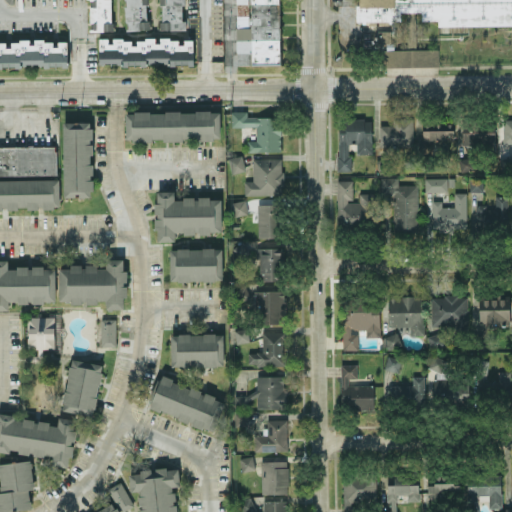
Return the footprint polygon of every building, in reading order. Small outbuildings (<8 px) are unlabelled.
[(112,30),(110,0),(88,0),(89,31),(112,30)] [(124,0),(126,30),(148,29),(146,0),(124,0)] [(160,0),(162,30),(185,29),(184,0),(160,0)] [(235,0),(237,39),(251,39),(252,64),(281,64),(279,0),(235,0)] [(511,0),(511,24),(356,26),(356,0),(511,0)] [(389,30),(377,30),(377,44),(385,44),(385,67),(419,67),(419,51),(390,51),(389,30)] [(98,65),(193,65),(193,39),(157,39),(157,38),(133,38),(133,39),(110,39),(110,38),(98,38),(98,65)] [(0,67),(68,65),(67,41),(55,41),(55,40),(32,41),(32,40),(8,41),(8,42),(0,41),(0,67)] [(250,40),(236,41),(237,65),(251,64),(250,40)] [(220,140),(220,111),(125,111),(126,140),(220,140)] [(247,116),(247,111),(231,111),(231,126),(255,126),(255,140),(248,140),(247,151),(279,151),(280,117),(247,116)] [(511,118),(502,118),(502,142),(511,141),(511,118)] [(371,119),(337,119),(338,170),(350,170),(350,141),(356,141),(356,154),(372,154),(371,119)] [(379,147),(413,146),(412,119),(392,120),(392,125),(379,125),(379,147)] [(63,122),(64,197),(93,196),(92,121),(63,122)] [(462,144),(495,143),(494,122),(462,122),(462,144)] [(430,149),(453,148),(453,123),(422,123),(423,149),(430,149)] [(57,146),(0,146),(0,208),(58,208),(57,146)] [(232,173),(244,170),(242,155),(229,157),(232,173)] [(253,180),(244,181),(244,195),(283,194),(282,158),(252,159),(253,180)] [(474,158),(459,158),(459,170),(474,170),(474,158)] [(417,184),(398,184),(398,177),(381,177),(381,199),(393,199),(393,232),(418,231),(417,184)] [(447,178),(425,177),(424,191),(447,191),(447,178)] [(470,191),(483,191),(482,178),(469,179),(470,191)] [(374,193),(359,193),(359,201),(353,201),(352,180),(336,180),(337,227),(374,226),(374,193)] [(221,197),(174,198),(174,191),(155,191),(156,241),(175,241),(175,234),(222,233),(221,197)] [(466,192),(454,192),(454,207),(442,207),(442,201),(432,200),(431,229),(466,230),(466,192)] [(494,221),(507,222),(508,196),(495,196),(494,221)] [(234,216),(247,214),(246,200),(233,201),(234,216)] [(258,237),(279,237),(278,204),(257,204),(258,237)] [(490,204),(474,205),(475,229),(491,229),(490,204)] [(222,280),(222,247),(169,248),(170,281),(222,280)] [(280,247),(257,248),(259,281),(282,280),(280,247)] [(55,302),(55,266),(7,267),(7,259),(0,259),(0,309),(9,309),(8,303),(55,302)] [(58,303),(106,302),(106,309),(123,309),(123,298),(127,297),(127,270),(123,270),(123,259),(105,259),(106,268),(96,268),(96,265),(58,266),(58,303)] [(286,323),(285,290),(255,290),(256,324),(286,323)] [(431,325),(431,298),(444,297),(444,294),(458,294),(458,297),(467,297),(467,325),(431,325)] [(388,296),(388,326),(409,326),(409,335),(422,334),(422,296),(388,296)] [(510,324),(509,296),(478,296),(479,325),(510,324)] [(380,336),(379,302),(343,303),(344,349),(358,349),(358,330),(365,329),(365,337),(380,336)] [(55,348),(54,316),(27,317),(27,349),(55,348)] [(115,346),(116,318),(101,318),(100,346),(115,346)] [(247,327),(234,329),(235,343),(249,341),(247,327)] [(284,365),(284,331),(262,331),(262,352),(248,352),(248,365),(284,365)] [(431,350),(445,345),(441,331),(427,336),(431,350)] [(401,345),(398,332),(384,336),(387,349),(401,345)] [(171,366),(223,366),(223,333),(170,334),(171,366)] [(441,372),(428,366),(434,354),(447,360),(441,372)] [(388,355),(401,358),(397,372),(384,368),(388,355)] [(93,416),(102,364),(70,358),(61,410),(93,416)] [(356,364),(340,364),(342,408),(373,407),(373,384),(348,385),(348,378),(357,378),(356,364)] [(510,371),(498,371),(498,378),(487,378),(487,370),(479,370),(479,396),(510,396),(510,371)] [(256,376),(257,393),(234,394),(234,408),(248,408),(248,399),(256,399),(256,408),(285,408),(285,375),(256,376)] [(424,376),(412,376),(412,385),(390,385),(390,403),(424,403),(424,376)] [(225,398),(158,377),(148,409),(215,430),(225,398)] [(468,378),(433,379),(434,402),(469,401),(468,378)] [(74,418),(58,417),(58,422),(14,419),(15,414),(0,413),(0,451),(9,452),(9,453),(52,455),(52,465),(71,466),(74,418)] [(267,419),(267,435),(254,434),(253,451),(287,451),(288,419),(267,419)] [(242,471),(254,469),(252,455),(239,458),(242,471)] [(261,493),(288,493),(288,460),(261,461),(261,493)] [(0,510),(30,509),(30,489),(33,489),(32,461),(0,462),(0,510)] [(140,511),(175,511),(173,486),(180,486),(178,467),(128,472),(130,492),(138,491),(140,509),(140,511)] [(500,473),(467,474),(468,495),(488,494),(489,508),(502,508),(500,473)] [(376,474),(343,475),(343,510),(352,510),(351,501),(376,500),(376,474)] [(396,511),(396,502),(419,500),(418,483),(409,484),(409,475),(393,476),(394,484),(386,484),(388,510),(382,511),(396,511)] [(428,484),(428,498),(459,499),(459,484),(452,484),(452,475),(434,475),(433,484),(428,484)] [(121,511),(133,505),(120,481),(107,489),(120,511),(121,511)] [(239,511),(253,511),(253,499),(239,499),(239,511)] [(287,511),(287,500),(261,500),(261,511),(287,511)]
